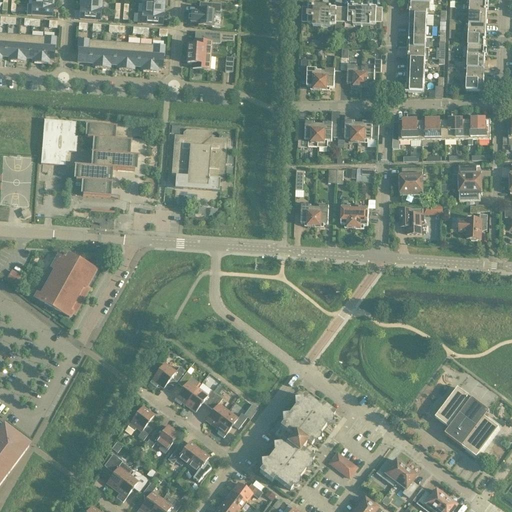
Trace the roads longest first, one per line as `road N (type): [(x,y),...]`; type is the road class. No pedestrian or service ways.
road 1 (residential): [(382,258),(219,247)]
road 2 (residential): [(300,369),(216,303),(219,247)]
road 3 (residential): [(382,258),(389,110)]
road 4 (residential): [(300,369),(382,258)]
road 5 (residential): [(136,241),(0,231)]
road 6 (residential): [(511,267),(382,258)]
road 7 (residential): [(233,461),(137,386)]
